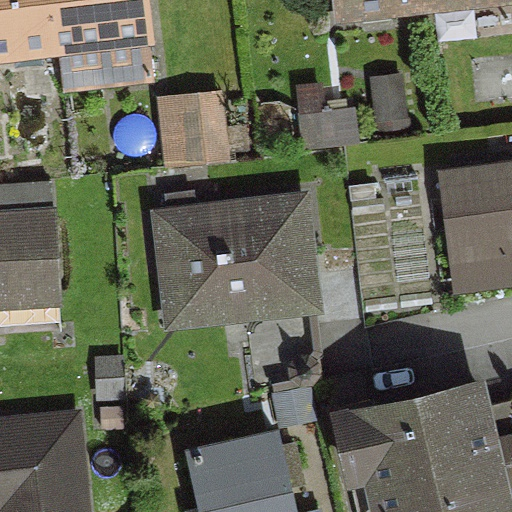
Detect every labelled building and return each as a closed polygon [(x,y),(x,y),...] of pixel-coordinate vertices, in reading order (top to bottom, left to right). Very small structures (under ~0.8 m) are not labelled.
[(0,0),(0,50),(51,45),(45,0),(0,0)] [(139,0),(45,0),(51,45),(143,34),(139,0)] [(331,0),(332,12),(424,2),(424,0),(331,0)] [(208,122),(170,128),(174,158),(213,153),(208,122)] [(511,166),(435,176),(445,257),(511,248),(511,166)] [(0,184),(0,303),(53,300),(45,181),(0,184)] [(301,252),(300,252),(294,202),(189,214),(187,192),(161,195),(172,293),(265,282),(268,306),(254,308),(257,333),(242,335),(248,389),(304,382),(297,324),(308,323),(301,252)] [(94,362),(94,363),(95,394),(115,394),(114,361),(94,362)] [(345,476),(365,471),(374,511),(422,511),(421,503),(495,486),(490,466),(511,461),(511,406),(510,398),(476,406),(472,386),(332,418),(345,476)] [(116,426),(115,405),(94,406),(94,427),(116,426)] [(77,511),(68,419),(0,425),(0,511),(77,511)] [(274,447),(271,433),(186,452),(199,508),(181,511),(312,511),(312,510),(303,511),(288,511),(280,473),(294,469),(288,444),(274,447)]
